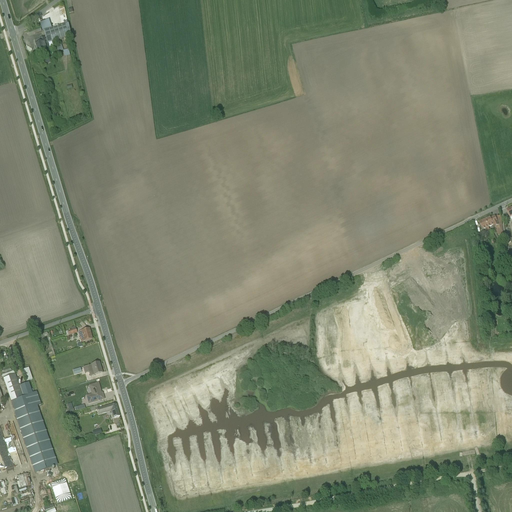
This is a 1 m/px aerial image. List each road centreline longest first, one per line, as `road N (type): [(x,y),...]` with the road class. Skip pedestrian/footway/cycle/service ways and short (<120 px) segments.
road 1 (residential): [(120,383),(511,201)]
road 2 (secondary): [(12,33),(98,308)]
road 3 (track): [(267,511),(511,467)]
road 4 (secondary): [(120,383),(155,511)]
